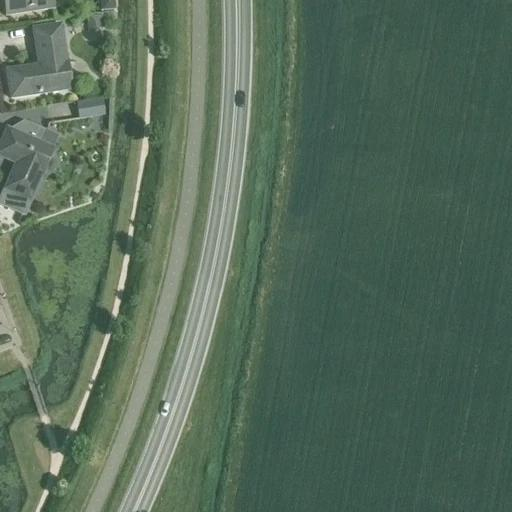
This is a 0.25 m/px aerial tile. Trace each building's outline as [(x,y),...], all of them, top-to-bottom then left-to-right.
[(3,0),(7,18),(53,11),(51,0),(3,0)] [(104,18),(86,20),(88,32),(105,30),(104,18)] [(39,69),(7,74),(11,101),(71,92),(61,28),(33,32),(39,69)] [(102,102),(77,106),(79,121),(104,118),(102,102)] [(0,159),(16,166),(5,192),(0,202),(0,207),(24,218),(53,152),(41,146),(46,133),(24,124),(18,137),(7,132),(0,148),(0,159)]
